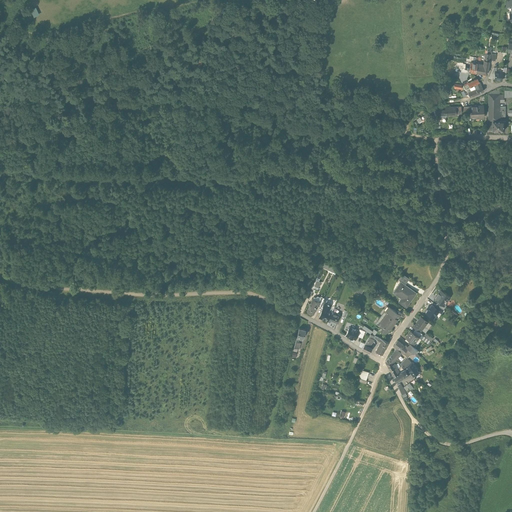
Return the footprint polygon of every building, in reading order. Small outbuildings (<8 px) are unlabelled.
[(31,7),(35,16),(41,14),(37,5),(31,7)] [(487,53),(485,53),(484,60),(489,61),(489,60),(495,61),(496,55),(491,54),(487,53)] [(483,64),(477,63),(475,72),(487,74),(489,61),(484,60),(483,64)] [(470,63),(465,62),(464,69),(466,69),(465,70),(462,70),(461,69),(459,77),(460,77),(460,79),(462,79),(462,80),(466,78),(469,71),(469,70),(470,63)] [(502,80),(503,73),(495,72),(495,73),(494,79),(502,80)] [(475,80),(465,86),(466,89),(469,87),(473,85),(477,83),(478,82),(477,78),(475,80)] [(481,86),(477,88),(476,86),(474,87),(475,89),(470,91),(468,92),(469,96),(477,94),(480,92),(483,91),(482,87),(481,86)] [(500,94),(489,94),(489,120),(493,120),(499,120),(499,119),(502,119),(502,120),(505,120),(505,118),(505,110),(499,110),(500,94)] [(483,105),(469,106),(470,113),(470,118),(484,117),(483,105)] [(460,106),(446,107),(446,110),(446,115),(453,114),(453,112),(461,112),(460,106)] [(493,120),(489,120),(487,120),(487,130),(504,130),(505,120),(502,120),(502,119),(499,119),(499,120),(493,120)] [(324,264),(322,269),(335,274),(337,269),(324,264)] [(319,275),(313,289),(317,290),(320,283),(319,282),(322,276),(319,275)] [(405,285),(409,279),(403,275),(399,281),(401,282),(405,285)] [(402,303),(406,306),(409,303),(416,293),(405,285),(401,282),(395,290),(405,298),(402,303)] [(365,287),(357,283),(353,289),(362,294),(365,287)] [(443,306),(445,304),(450,296),(440,289),(434,299),(438,302),(443,306)] [(318,302),(312,299),(307,311),(313,314),(317,306),(319,302),(318,302)] [(327,303),(325,302),(322,308),(319,317),(328,321),(331,312),(329,311),(331,305),(329,304),(329,303),(327,302),(327,303)] [(400,314),(401,315),(402,315),(405,311),(395,305),(392,309),(397,312),(398,310),(401,313),(400,314)] [(432,305),(426,313),(433,318),(438,312),(439,310),(434,307),(432,305)] [(439,310),(438,312),(441,313),(443,310),(436,305),(434,307),(439,310)] [(388,306),(376,324),(382,328),(380,331),(385,334),(387,331),(388,332),(391,329),(390,328),(397,319),(397,320),(401,315),(400,314),(401,313),(398,310),(397,312),(392,309),(388,306)] [(339,315),(331,312),(328,321),(336,324),(339,315)] [(421,317),(415,326),(421,330),(427,322),(421,317)] [(359,331),(349,327),(346,336),(355,340),(359,331)] [(298,338),(302,339),(304,334),(305,330),(299,328),(296,338),(298,338)] [(418,337),(418,338),(420,339),(423,335),(415,329),(413,332),(418,335),(417,336),(418,337)] [(411,331),(406,338),(414,344),(418,338),(418,337),(417,336),(418,335),(413,332),(413,333),(411,331)] [(432,338),(426,333),(424,337),(430,341),(432,338)] [(407,349),(406,348),(397,341),(393,346),(397,349),(402,353),(403,354),(407,349)] [(362,349),(370,353),(372,349),(369,347),(365,345),(362,349)] [(385,363),(388,367),(394,363),(394,362),(402,353),(397,349),(385,363)] [(407,349),(403,354),(407,357),(408,357),(409,356),(412,359),(415,354),(410,351),(407,349)] [(405,369),(407,368),(406,368),(411,363),(409,361),(407,363),(404,361),(400,364),(402,366),(405,369)] [(411,363),(406,368),(407,368),(410,373),(413,376),(419,372),(417,369),(412,362),(411,363)] [(400,373),(397,369),(394,363),(388,367),(394,377),(400,373)] [(394,377),(397,382),(404,377),(401,372),(400,373),(394,377)]
